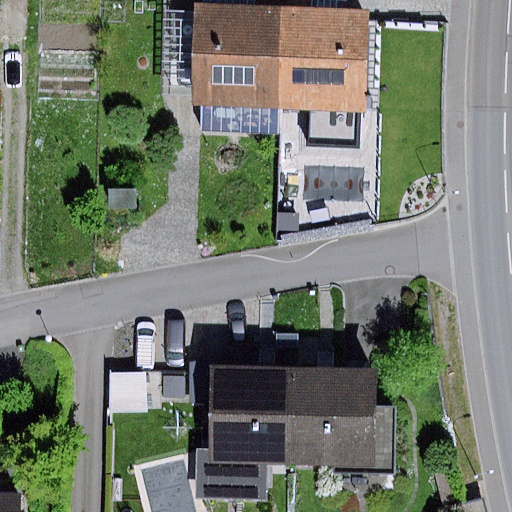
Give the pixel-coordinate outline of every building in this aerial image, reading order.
[(26,0),(0,0),(0,41),(26,42),(26,0)] [(278,111),(282,11),(191,8),(190,20),(188,97),(187,104),(200,105),(199,132),(278,135),(278,111)] [(364,14),(282,11),(278,111),(360,114),(364,14)] [(188,97),(190,20),(164,19),(161,96),(188,97)] [(136,190),(109,190),(109,209),(136,209),(136,190)] [(266,371),(208,371),(208,453),(195,453),(195,500),(265,500),(265,463),(295,463),(296,371),(266,371)] [(328,371),(296,371),(295,463),(371,464),(372,371),(328,371)] [(143,374),(109,374),(109,412),(143,412),(143,374)] [(0,511),(15,511),(16,492),(0,492),(0,511)] [(485,511),(482,497),(458,503),(460,511),(485,511)]
